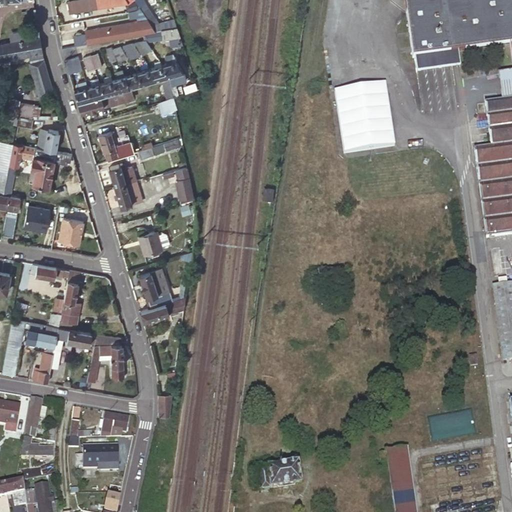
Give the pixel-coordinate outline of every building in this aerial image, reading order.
[(116,3),(115,0),(73,0),(65,1),(67,11),(95,6),(96,11),(110,9),(108,4),(115,3),(116,3)] [(124,0),(125,3),(127,12),(129,11),(138,10),(143,9),(139,3),(137,0),(124,0)] [(146,0),(145,0),(139,3),(143,9),(154,31),(159,30),(171,27),(169,19),(158,21),(146,0)] [(511,0),(403,0),(412,59),(414,59),(457,53),(509,45),(511,63),(511,100),(502,102),(485,105),(492,149),(473,152),(486,241),(511,236),(511,0)] [(154,31),(143,9),(138,10),(139,17),(141,21),(147,32),(154,31)] [(138,10),(129,11),(131,19),(139,17),(138,10)] [(143,33),(147,32),(141,21),(85,31),(85,34),(72,37),(74,45),(74,46),(87,44),(98,42),(109,39),(120,37),(133,35),(143,33)] [(174,37),(171,27),(159,30),(161,40),(167,38),(174,37)] [(31,28),(9,33),(11,42),(32,38),(31,31),(31,28)] [(159,30),(154,31),(147,32),(143,33),(145,40),(147,43),(161,40),(159,30)] [(31,54),(41,52),(39,37),(32,38),(11,42),(0,44),(2,59),(26,55),(31,54)] [(141,53),(152,51),(147,43),(145,40),(134,42),(141,53)] [(130,42),(122,44),(129,58),(137,54),(130,42)] [(116,57),(118,61),(125,57),(118,45),(112,48),(116,57)] [(116,57),(112,48),(111,46),(106,47),(110,55),(112,55),(113,57),(116,57)] [(31,54),(26,55),(28,62),(43,59),(43,58),(41,52),(31,54)] [(91,60),(94,67),(100,66),(97,52),(89,54),(91,60)] [(63,56),(66,68),(79,65),(76,53),(63,56)] [(165,76),(167,76),(169,75),(182,71),(168,53),(163,54),(166,63),(162,64),(162,65),(165,76)] [(459,67),(457,53),(414,59),(416,73),(459,67)] [(81,56),(84,70),(94,67),(91,60),(89,54),(81,56)] [(43,59),(28,62),(36,89),(51,85),(48,76),(43,59)] [(155,79),(165,76),(162,65),(162,64),(159,65),(154,67),(150,68),(153,80),(155,79)] [(140,84),(153,80),(150,68),(137,72),(140,84)] [(171,84),(185,80),(182,71),(169,75),(171,84)] [(129,87),(140,84),(137,72),(125,75),(129,87)] [(115,91),(129,87),(125,75),(117,78),(112,79),(115,91)] [(502,102),(511,100),(511,75),(500,82),(502,102)] [(165,76),(155,79),(162,101),(164,101),(172,98),(171,94),(167,76),(165,76)] [(90,99),(115,92),(115,91),(112,79),(105,81),(99,83),(90,85),(86,87),(90,99)] [(75,83),(77,89),(86,87),(84,80),(75,83)] [(36,89),(38,94),(52,89),(51,85),(36,89)] [(77,103),(90,99),(86,87),(77,89),(73,91),(77,103)] [(90,99),(77,103),(80,114),(112,105),(111,104),(110,98),(114,97),(116,96),(115,92),(90,99)] [(17,116),(20,101),(17,95),(11,94),(8,99),(6,114),(17,116)] [(32,118),(33,119),(35,104),(20,101),(17,116),(32,118)] [(162,101),(144,107),(147,118),(167,112),(164,101),(162,101)] [(8,122),(16,123),(17,116),(6,114),(0,112),(0,115),(9,118),(8,122)] [(17,116),(16,123),(16,124),(30,127),(32,118),(17,116)] [(36,147),(54,150),(58,132),(40,129),(36,147)] [(104,152),(106,161),(132,152),(129,141),(113,146),(109,132),(97,136),(102,152),(104,152)] [(176,138),(162,143),(140,150),(138,150),(140,157),(164,150),(178,145),(176,138)] [(8,165),(7,173),(3,190),(3,194),(9,196),(15,165),(17,166),(20,151),(32,154),(29,167),(30,167),(27,181),(31,182),(30,184),(47,187),(52,161),(65,164),(66,161),(69,161),(70,153),(54,150),(36,147),(12,142),(11,149),(8,165)] [(11,149),(0,147),(0,163),(8,165),(11,149)] [(113,187),(126,184),(135,181),(129,161),(107,168),(113,187)] [(0,171),(7,173),(8,165),(0,163),(0,171)] [(185,165),(172,169),(175,178),(172,179),(177,197),(191,193),(185,165)] [(126,184),(132,204),(141,201),(135,181),(126,184)] [(132,204),(126,184),(113,187),(119,207),(120,208),(132,204)] [(272,200),(274,189),(264,187),(262,199),(272,200)] [(3,194),(0,193),(0,205),(7,207),(16,209),(19,198),(9,196),(3,194)] [(191,193),(177,197),(179,202),(192,198),(191,193)] [(70,207),(83,210),(85,201),(71,198),(70,207)] [(188,202),(180,204),(183,214),(191,211),(188,202)] [(22,227),(44,231),(48,210),(26,206),(22,227)] [(1,237),(11,239),(15,214),(16,209),(7,207),(6,212),(1,237)] [(82,223),(61,218),(57,241),(77,246),(82,223)] [(160,248),(154,230),(137,236),(143,254),(160,248)] [(66,284),(69,269),(36,263),(31,262),(29,273),(34,274),(52,278),(52,277),(57,278),(57,274),(61,275),(59,283),(66,284)] [(161,268),(138,275),(145,297),(146,297),(149,307),(171,300),(161,268)] [(60,311),(74,314),(75,314),(78,302),(73,301),(78,281),(77,281),(79,271),(69,269),(66,284),(62,304),(61,309),(60,311)] [(319,285),(340,283),(339,271),(318,272),(319,285)] [(176,299),(185,296),(186,283),(179,282),(176,299)] [(511,367),(511,291),(498,293),(509,368),(511,367)] [(138,311),(142,322),(169,314),(169,313),(183,309),(184,302),(185,296),(176,299),(171,300),(149,307),(148,307),(138,311)] [(74,314),(60,311),(58,320),(72,323),(74,314)] [(14,377),(24,321),(11,319),(0,374),(14,377)] [(72,323),(58,320),(57,327),(71,329),(72,323)] [(53,346),(56,335),(57,327),(29,322),(28,326),(26,341),(53,346)] [(56,335),(53,346),(52,355),(50,366),(57,368),(63,338),(88,344),(88,342),(94,343),(95,333),(71,329),(57,327),(56,335)] [(122,338),(95,333),(94,343),(90,362),(97,364),(99,354),(110,354),(111,376),(122,376),(122,338)] [(50,366),(52,355),(42,353),(39,368),(34,367),(32,379),(37,380),(37,379),(47,382),(50,366)] [(97,364),(90,362),(86,379),(94,380),(97,364)] [(171,393),(156,392),(157,415),(167,414),(168,408),(171,393)] [(39,406),(41,399),(31,397),(25,426),(34,428),(35,428),(38,415),(39,406)] [(14,431),(19,407),(0,402),(0,423),(3,424),(2,428),(14,431)] [(101,433),(100,437),(121,437),(122,431),(127,431),(129,418),(104,414),(103,422),(101,433)] [(68,436),(77,438),(87,438),(88,434),(76,432),(77,422),(71,421),(68,436)] [(32,437),(34,428),(25,426),(24,435),(32,437)] [(52,443),(55,429),(48,427),(45,441),(52,443)] [(29,444),(30,438),(23,437),(21,447),(26,447),(26,455),(51,457),(51,448),(38,447),(29,447),(29,444)] [(116,447),(81,447),(82,468),(96,468),(99,468),(99,470),(116,470),(116,447)] [(423,511),(415,456),(394,459),(394,461),(388,462),(389,470),(395,470),(401,511),(423,511)] [(301,484),(298,461),(257,467),(261,490),(263,490),(263,492),(271,491),(270,489),(282,487),(283,490),(291,489),(290,486),(301,484)] [(22,480),(39,476),(38,470),(21,474),(22,480)] [(22,480),(14,481),(4,483),(6,495),(12,494),(14,504),(25,502),(23,491),(22,480)] [(46,483),(34,486),(34,490),(37,505),(37,511),(50,511),(48,503),(52,502),(52,496),(48,496),(46,483)] [(31,511),(30,506),(34,505),(37,505),(34,490),(32,490),(23,491),(25,502),(26,511),(31,511)] [(103,511),(107,511),(115,511),(119,496),(111,495),(107,494),(103,511)]
